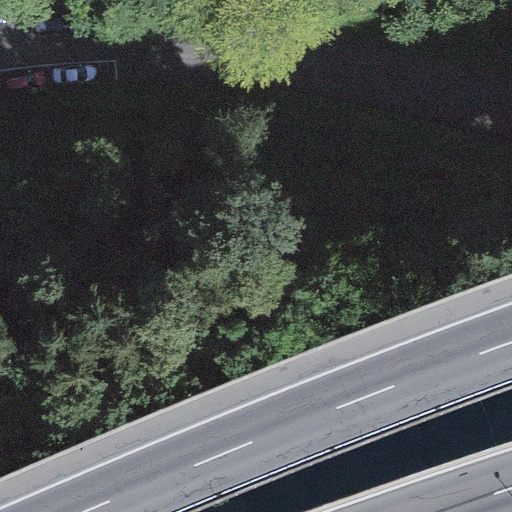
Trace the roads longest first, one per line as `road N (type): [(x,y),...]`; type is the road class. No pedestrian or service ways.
road 1 (unclassified): [(511,103),(168,35),(0,51)]
road 2 (motorway): [(511,343),(85,511)]
